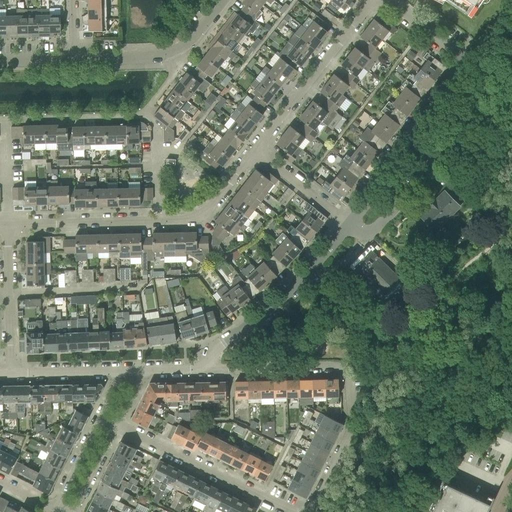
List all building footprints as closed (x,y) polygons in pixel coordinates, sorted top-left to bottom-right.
[(106,0),(82,0),(88,0),(89,8),(107,8),(106,0)] [(262,12),(259,9),(263,5),(256,0),(244,0),(242,3),(246,6),(242,10),(256,21),(256,20),(262,12)] [(341,7),(345,10),(353,0),(352,0),(331,0),(332,0),(341,7)] [(436,0),(443,4),(444,0),(445,0),(472,18),(483,0),(436,0)] [(18,37),(25,37),(28,37),(28,9),(27,9),(21,9),(20,8),(18,9),(17,9),(17,16),(18,37)] [(28,9),(28,37),(39,36),(39,9),(39,8),(36,8),(35,9),(28,9)] [(83,16),(83,20),(107,19),(107,16),(107,8),(89,8),(89,16),(83,16)] [(46,36),(50,36),(50,15),(49,9),(39,9),(39,36),(46,36)] [(321,13),(331,21),(335,17),(325,9),(321,13)] [(245,34),(245,33),(247,35),(250,32),(253,33),(260,24),(256,20),(256,21),(242,10),(239,15),(238,14),(231,23),(245,34)] [(321,41),(328,32),(325,29),(328,25),(319,17),(313,12),(311,15),(317,19),(315,21),(308,30),(321,41)] [(61,32),(61,15),(50,15),(50,36),(54,36),(54,32),(61,32)] [(7,37),(11,37),(18,37),(17,16),(6,16),(7,37)] [(107,31),(107,19),(83,20),(83,23),(89,23),(89,31),(107,31)] [(393,34),(397,29),(387,21),(383,26),(375,19),(368,28),(382,39),(389,31),(393,34)] [(238,42),(239,42),(245,34),(231,23),(225,32),(238,42)] [(308,30),(301,25),(295,33),(296,33),(295,34),(301,38),(315,49),(321,41),(308,30)] [(368,28),(361,37),(370,44),(366,48),(378,57),(381,53),(375,48),(382,39),(368,28)] [(275,31),(270,37),(273,40),(278,35),(275,31)] [(232,51),(238,42),(225,32),(218,40),(232,51)] [(294,47),(308,58),(315,49),(301,38),(294,47)] [(211,49),(225,59),(229,63),(236,54),(232,51),(218,40),(211,49)] [(294,47),(288,42),(280,53),(277,51),(276,54),(281,58),(284,60),(294,68),(298,64),(301,66),(308,58),(294,47)] [(362,53),(355,47),(348,56),(363,68),(370,59),(374,62),(378,57),(366,48),(362,53)] [(205,57),(218,68),(225,59),(211,49),(205,57)] [(411,51),(407,57),(412,61),(417,55),(411,51)] [(445,66),(427,52),(423,57),(427,61),(421,69),(435,80),(442,72),(441,70),(445,66)] [(348,56),(341,65),(350,72),(347,76),(357,84),(360,80),(356,76),(363,68),(348,56)] [(211,77),(218,68),(205,57),(198,66),(194,71),(204,79),(204,78),(208,74),(211,77)] [(281,58),(274,67),(288,77),(291,80),(298,71),(294,68),(284,60),(281,58)] [(274,67),(271,70),(266,66),(262,71),(281,86),(288,77),(274,67)] [(425,94),(428,89),(435,80),(421,69),(414,77),(410,74),(406,79),(425,94)] [(194,92),(197,88),(203,92),(210,83),(204,78),(204,79),(194,71),(191,75),(188,73),(181,81),(194,92)] [(260,84),(274,94),(281,86),(262,71),(256,79),(261,83),(260,84)] [(343,81),(334,74),(328,83),(342,94),(349,86),(353,89),(357,84),(347,76),(343,81)] [(414,107),(421,98),(425,94),(406,79),(402,84),(406,87),(400,96),(414,107)] [(188,100),(194,92),(181,81),(174,90),(188,101),(188,100)] [(328,83),(321,92),(329,98),(326,103),(336,111),(339,106),(335,103),(342,94),(328,83)] [(267,103),(274,94),(260,84),(253,92),(257,95),(253,100),(263,107),(267,103)] [(167,98),(185,112),(186,111),(188,110),(191,107),(190,105),(192,103),(188,100),(188,101),(174,90),(167,98)] [(404,121),(407,116),(414,107),(400,96),(393,104),(389,101),(385,106),(404,121)] [(220,101),(218,104),(222,107),(227,101),(223,97),(220,101)] [(174,117),(178,121),(180,119),(181,119),(184,115),(184,113),(185,112),(167,98),(161,107),(174,117)] [(249,104),(247,108),(241,103),(237,108),(243,112),(243,113),(256,124),(263,115),(260,112),(263,107),(253,100),(250,104),(249,104)] [(204,107),(201,111),(205,114),(211,105),(206,101),(204,104),(204,107)] [(322,107),(313,101),(307,110),(321,121),(327,125),(337,112),(336,111),(326,103),(322,107)] [(393,134),(400,125),(404,121),(385,106),(381,111),(385,114),(379,122),(393,134)] [(168,125),(174,117),(161,107),(154,116),(164,124),(164,141),(170,141),(174,141),(174,130),(168,125)] [(198,122),(201,118),(205,114),(201,111),(199,109),(192,118),(198,122)] [(307,110),(300,118),(306,124),(303,128),(315,138),(318,133),(314,130),(321,121),(307,110)] [(250,132),(256,124),(243,113),(236,121),(250,132)] [(229,130),(243,140),(250,132),(236,121),(231,117),(224,126),(229,130)] [(139,143),(142,142),(151,142),(151,137),(139,137),(139,130),(148,131),(148,129),(148,128),(148,127),(147,127),(147,126),(146,125),(145,124),(144,123),(143,123),(142,122),(141,122),(139,122),(134,122),(134,123),(127,123),(127,126),(128,126),(128,149),(133,149),(133,143),(139,143)] [(383,147),(386,143),(393,134),(379,122),(372,131),(368,128),(364,132),(383,147)] [(35,126),(35,143),(35,150),(46,150),(46,125),(35,126)] [(57,143),(56,125),(46,125),(46,150),(57,150),(57,143)] [(68,129),(68,125),(56,125),(57,143),(57,150),(57,151),(73,150),(73,134),(73,129),(68,129)] [(30,146),(29,143),(35,143),(35,126),(24,126),(24,132),(11,133),(12,138),(22,138),(22,146),(30,146)] [(106,144),(106,126),(95,127),(95,144),(106,144)] [(106,126),(106,144),(117,143),(117,126),(106,126)] [(117,143),(123,143),(123,149),(128,149),(128,126),(127,126),(117,126),(117,143)] [(303,150),(310,141),(311,142),(315,138),(303,128),(299,133),(291,126),(284,135),(303,150)] [(84,127),(73,127),(73,129),(73,134),(73,150),(85,150),(85,149),(85,144),(84,127)] [(85,144),(85,149),(91,149),(96,149),(95,144),(95,127),(84,127),(85,144)] [(186,128),(183,132),(178,138),(183,142),(190,132),(186,128)] [(223,138),(236,149),(243,140),(229,130),(223,138)] [(372,161),(379,152),(383,147),(364,132),(360,137),(364,141),(358,149),(372,161)] [(217,134),(214,139),(211,143),(230,158),(236,149),(223,138),(222,138),(217,134)] [(186,144),(190,148),(194,143),(198,138),(193,135),(186,144)] [(292,163),(295,158),(298,161),(305,152),(303,150),(284,135),(277,144),(285,151),(282,155),(292,163)] [(219,164),(223,166),(230,158),(211,143),(210,142),(204,151),(194,143),(190,148),(206,160),(216,168),(219,164)] [(362,174),(365,170),(372,161),(358,149),(351,158),(347,154),(343,159),(362,174)] [(313,167),(317,162),(312,159),(309,164),(313,167)] [(351,188),(358,179),(362,174),(343,159),(339,164),(343,168),(337,176),(351,188)] [(279,180),(269,172),(265,176),(256,169),(249,178),(263,189),(267,193),(268,192),(274,184),(275,184),(279,180)] [(341,201),(344,196),(351,188),(337,176),(330,184),(326,181),(322,186),(341,201)] [(263,189),(249,178),(243,187),(261,202),(268,193),(268,192),(267,193),(263,189)] [(48,204),(58,204),(58,186),(58,181),(47,181),(47,182),(47,187),(48,204)] [(86,207),(97,206),(97,189),(97,181),(86,181),(86,189),(86,207)] [(36,187),(37,204),(48,204),(47,187),(47,182),(36,182),(36,187)] [(58,186),(58,204),(75,203),(74,189),(69,190),(69,186),(58,186)] [(36,187),(23,187),(13,187),(13,193),(25,193),(25,199),(26,205),(37,204),(36,187)] [(250,206),(255,210),(261,202),(243,187),(236,195),(250,206)] [(289,187),(285,193),(281,197),(286,201),(293,191),(289,187)] [(108,189),(108,206),(119,206),(118,188),(108,189)] [(119,206),(125,206),(129,206),(129,188),(118,188),(119,206)] [(152,188),(142,188),(136,188),(129,188),(129,206),(141,205),(141,200),(140,194),(153,194),(152,188)] [(74,189),(75,203),(75,207),(86,207),(86,189),(74,189)] [(97,206),(108,206),(108,189),(97,189),(97,206)] [(445,192),(436,201),(443,208),(437,214),(444,221),(459,206),(445,192)] [(248,219),(255,210),(250,206),(236,195),(229,204),(248,219)] [(435,230),(444,221),(437,214),(443,208),(436,201),(436,200),(429,206),(430,207),(421,216),(435,230)] [(465,241),(471,235),(478,215),(480,210),(478,208),(474,201),(472,202),(468,206),(469,211),(470,224),(465,232),(460,237),(465,241)] [(317,231),(324,223),(322,221),(326,217),(309,203),(304,208),(309,212),(302,220),(317,231)] [(229,204),(223,212),(239,225),(241,228),(244,231),(247,227),(244,224),(248,219),(229,204)] [(235,236),(241,228),(239,225),(223,212),(216,221),(220,224),(216,229),(226,236),(229,232),(235,236)] [(310,240),(317,231),(302,220),(296,228),(291,225),(287,230),(293,235),(293,234),(304,244),(308,239),(310,240)] [(212,233),(214,235),(222,241),(226,236),(216,229),(212,233)] [(186,254),(186,232),(175,233),(176,262),(186,262),(186,254)] [(186,254),(189,254),(203,264),(209,255),(209,249),(203,250),(203,237),(197,237),(197,232),(186,232),(186,254)] [(164,233),(153,233),(153,238),(147,238),(148,251),(148,260),(154,260),(154,256),(165,256),(164,233)] [(175,233),(164,233),(165,256),(165,262),(176,262),(175,233)] [(276,241),(280,245),(280,246),(294,258),(301,250),(300,249),(302,247),(304,244),(293,234),(293,235),(289,239),(283,233),(276,241)] [(98,235),(98,252),(109,252),(108,234),(98,235)] [(109,252),(109,258),(120,257),(119,234),(108,234),(109,252)] [(120,258),(130,258),(130,257),(131,257),(130,234),(119,234),(120,257),(120,258)] [(131,257),(141,257),(142,269),(148,269),(148,260),(148,251),(147,238),(142,238),(141,234),(130,234),(131,257)] [(87,252),(87,235),(76,235),(76,240),(76,253),(76,261),(87,260),(87,252)] [(98,258),(98,252),(98,235),(87,235),(87,252),(93,252),(93,259),(98,258)] [(212,236),(213,245),(220,244),(222,241),(214,235),(213,236),(212,236)] [(37,237),(37,241),(26,242),(27,252),(50,252),(50,237),(37,237)] [(458,247),(465,241),(460,237),(455,242),(438,239),(435,240),(438,252),(458,247)] [(270,259),(280,270),(285,265),(286,267),(294,258),(280,246),(272,254),(274,255),(270,259)] [(365,283),(382,300),(384,299),(385,296),(385,297),(402,280),(371,249),(354,266),(368,280),(365,283)] [(27,263),(51,263),(50,252),(27,252),(27,263)] [(256,269),(269,283),(277,275),(276,274),(280,270),(270,259),(265,263),(264,262),(256,269)] [(51,263),(27,263),(27,274),(45,274),(51,274),(51,263)] [(246,275),(248,277),(247,277),(249,278),(245,282),(254,293),(259,289),(260,291),(269,283),(256,269),(251,263),(245,268),(245,267),(241,271),(245,276),(246,275)] [(120,268),(120,281),(131,281),(131,268),(120,268)] [(99,276),(99,282),(104,281),(110,281),(109,269),(104,269),(104,276),(99,276)] [(45,285),(45,274),(27,274),(27,286),(45,285)] [(232,282),(235,287),(230,291),(241,305),(250,299),(249,297),(254,293),(245,282),(239,275),(237,276),(233,279),(232,282)] [(217,291),(221,297),(222,299),(217,303),(226,315),(231,311),(232,312),(241,305),(230,291),(225,285),(217,291)] [(147,294),(149,309),(158,308),(156,293),(147,294)] [(69,295),(70,303),(96,302),(96,294),(69,295)] [(192,309),(190,305),(187,306),(184,306),(185,310),(186,313),(192,311),(192,309)] [(42,333),(44,352),(57,351),(56,312),(56,307),(49,307),(49,317),(50,333),(42,333)] [(97,309),(97,315),(97,318),(98,318),(99,349),(114,348),(113,333),(109,333),(109,331),(104,331),(104,321),(105,321),(104,308),(97,309)] [(157,310),(144,313),(145,319),(158,316),(157,310)] [(176,313),(183,339),(190,337),(191,338),(194,337),(195,336),(196,335),(191,318),(194,317),(192,311),(186,313),(185,310),(176,313)] [(204,314),(194,317),(191,318),(196,335),(198,335),(200,335),(202,335),(203,333),(209,331),(208,327),(217,324),(213,311),(204,314)] [(66,320),(61,320),(61,312),(56,312),(57,351),(68,350),(66,320)] [(78,350),(81,350),(89,349),(88,331),(83,332),(83,320),(82,320),(82,312),(77,313),(78,350)] [(123,312),(122,312),(117,312),(118,319),(116,319),(117,332),(113,333),(114,348),(125,348),(123,319),(123,312)] [(125,348),(136,346),(135,323),(134,320),(130,321),(129,312),(124,312),(122,312),(123,312),(123,319),(125,348)] [(68,350),(76,350),(78,350),(77,313),(71,313),(71,320),(66,320),(68,350)] [(170,342),(173,342),(177,341),(173,316),(167,317),(159,318),(163,343),(165,343),(167,344),(169,343),(170,342)] [(89,349),(99,349),(98,318),(97,318),(92,319),(92,320),(92,331),(88,331),(89,349)] [(146,320),(150,345),(156,344),(158,345),(160,345),(162,344),(163,343),(159,318),(152,319),(146,320)] [(27,333),(27,346),(28,352),(44,352),(42,333),(42,319),(36,319),(37,332),(27,333)] [(136,346),(148,345),(144,322),(135,323),(136,346)] [(287,381),(287,397),(300,397),(300,380),(287,381)] [(313,380),(300,380),(300,397),(300,404),(314,404),(314,401),(314,400),(313,400),(313,380)] [(326,380),(313,380),(313,400),(314,400),(314,401),(326,401),(326,380)] [(335,404),(339,403),(339,380),(326,380),(326,401),(327,404),(335,404)] [(226,400),(226,381),(220,381),(219,382),(214,382),(215,401),(215,403),(219,403),(218,400),(226,400)] [(261,381),(249,382),(249,398),(248,398),(249,403),(261,403),(261,381)] [(274,404),(274,397),(274,381),(261,381),(261,403),(262,403),(262,404),(274,404)] [(274,381),(274,397),(287,397),(287,381),(274,381)] [(178,406),(177,401),(178,401),(177,382),(165,383),(166,395),(164,396),(164,397),(163,397),(163,401),(168,401),(168,406),(178,406)] [(182,403),(191,403),(190,383),(184,383),(183,382),(177,382),(178,401),(182,401),(182,403)] [(194,401),(203,401),(202,383),(200,383),(199,382),(196,382),(195,383),(190,383),(191,403),(194,403),(194,401)] [(202,383),(203,401),(206,401),(206,403),(215,403),(215,401),(214,382),(208,382),(207,382),(204,382),(203,383),(202,383)] [(249,382),(235,382),(236,398),(248,398),(249,398),(249,382)] [(149,384),(143,397),(152,402),(155,396),(163,397),(164,397),(164,396),(166,395),(165,383),(151,383),(149,384)] [(86,394),(86,384),(71,385),(72,402),(73,402),(85,402),(85,394),(86,394)] [(85,402),(96,401),(103,387),(101,384),(86,384),(86,394),(85,394),(85,402)] [(43,385),(31,386),(29,386),(29,401),(31,401),(31,405),(38,405),(38,411),(44,411),(43,385)] [(43,385),(44,411),(51,411),(51,402),(58,401),(57,385),(43,385)] [(58,401),(65,401),(66,401),(66,411),(73,411),(73,402),(72,402),(71,385),(57,385),(58,401)] [(9,402),(9,412),(15,412),(15,387),(11,387),(11,386),(3,386),(3,402),(9,402)] [(25,417),(25,412),(25,401),(29,401),(29,386),(21,386),(21,387),(15,387),(15,412),(17,412),(17,417),(25,417)] [(143,397),(142,399),(137,409),(153,417),(158,406),(152,402),(143,397)] [(82,406),(81,410),(89,414),(91,411),(82,406)] [(133,420),(148,427),(153,417),(137,409),(132,418),(133,420)] [(81,430),(85,423),(89,416),(76,410),(67,428),(79,434),(81,430)] [(195,418),(202,418),(203,418),(203,411),(202,411),(202,410),(190,410),(190,412),(190,419),(195,418)] [(177,417),(174,416),(169,413),(167,419),(175,423),(177,417)] [(325,415),(320,424),(339,434),(343,424),(325,415)] [(173,426),(174,426),(175,423),(167,419),(165,421),(168,422),(167,424),(172,427),(173,426)] [(258,423),(253,420),(250,426),(255,429),(258,423)] [(274,439),(275,422),(263,421),(262,433),(274,439)] [(39,433),(43,431),(45,430),(45,424),(38,424),(36,424),(36,434),(39,433)] [(167,424),(166,425),(162,434),(167,437),(172,427),(167,424)] [(316,434),(334,443),(339,434),(320,424),(316,434)] [(178,442),(185,428),(178,425),(177,428),(174,426),(173,426),(172,427),(167,437),(178,442)] [(57,437),(73,446),(76,440),(77,440),(78,437),(78,435),(79,434),(67,428),(62,426),(57,437)] [(195,451),(197,446),(202,436),(185,428),(178,442),(195,451)] [(288,434),(286,438),(290,440),(295,430),(288,430),(288,434)] [(50,449),(67,457),(68,456),(69,455),(71,453),(70,451),(73,446),(57,437),(49,434),(43,431),(39,433),(46,437),(46,438),(54,442),(50,449)] [(204,432),(202,436),(197,446),(208,452),(215,438),(204,432)] [(311,443),(329,452),(334,443),(316,434),(311,443)] [(227,443),(215,438),(208,452),(220,458),(227,443)] [(0,449),(0,463),(9,445),(4,442),(0,449)] [(134,454),(137,449),(123,442),(122,442),(120,443),(116,451),(140,463),(142,458),(134,454)] [(10,443),(9,445),(0,463),(0,468),(9,473),(17,458),(10,455),(14,447),(15,445),(10,443)] [(220,458),(231,463),(238,449),(227,443),(220,458)] [(311,443),(307,452),(325,461),(329,452),(311,443)] [(64,463),(67,457),(50,449),(41,444),(40,446),(39,449),(48,454),(45,460),(45,461),(61,469),(62,467),(63,467),(65,464),(64,463)] [(238,449),(231,463),(242,469),(249,455),(238,449)] [(129,464),(139,469),(142,464),(140,463),(116,451),(111,461),(126,469),(128,466),(129,464)] [(307,452),(302,461),(320,470),(325,461),(307,452)] [(254,475),(261,460),(249,455),(242,469),(254,475)] [(39,473),(55,481),(56,479),(58,479),(59,476),(58,475),(61,469),(45,461),(45,460),(37,457),(34,462),(42,466),(39,472),(39,473)] [(158,459),(153,457),(147,467),(153,470),(158,459)] [(170,465),(160,460),(152,476),(157,478),(154,486),(151,493),(156,495),(170,465)] [(254,475),(266,480),(273,466),(261,460),(254,475)] [(135,479),(124,473),(126,469),(111,461),(106,471),(133,484),(143,489),(145,485),(141,483),(141,482),(135,479)] [(302,461),(297,470),(316,479),(320,470),(302,461)] [(17,462),(11,474),(17,477),(23,465),(17,462)] [(160,497),(164,491),(168,484),(173,486),(181,471),(170,465),(156,495),(160,497)] [(286,467),(281,465),(278,471),(283,474),(286,467)] [(26,466),(23,474),(36,480),(33,485),(48,493),(51,492),(52,489),(52,488),(55,481),(39,473),(39,472),(35,471),(26,466)] [(297,470),(293,479),(311,489),(316,479),(297,470)] [(130,489),(133,484),(106,471),(101,480),(123,492),(124,491),(126,487),(130,489)] [(191,476),(187,474),(181,471),(173,486),(178,489),(175,496),(175,497),(170,507),(175,509),(191,476)] [(278,471),(274,478),(279,481),(283,474),(278,471)] [(180,511),(185,501),(189,494),(194,497),(202,481),(191,476),(175,509),(178,511),(179,511),(180,511)] [(293,479),(288,489),(306,498),(311,489),(293,479)] [(121,497),(127,500),(128,496),(129,494),(124,491),(123,492),(101,480),(97,488),(98,490),(97,491),(119,502),(121,497)] [(195,500),(205,505),(206,505),(215,488),(211,485),(204,482),(202,481),(194,497),(196,498),(195,500)] [(437,496),(429,511),(485,511),(489,503),(446,483),(439,497),(437,496)] [(206,505),(205,505),(203,510),(204,510),(206,511),(208,511),(212,505),(217,508),(218,508),(225,493),(218,489),(215,488),(206,505)] [(92,498),(93,500),(92,501),(108,509),(111,504),(125,511),(128,506),(124,504),(119,502),(97,491),(96,494),(94,495),(92,498)] [(229,511),(236,498),(225,493),(218,508),(217,508),(214,511),(229,511)] [(9,501),(0,496),(0,510),(2,511),(32,511),(22,507),(19,511),(7,506),(9,501)] [(145,505),(148,498),(142,496),(140,499),(140,500),(139,502),(145,505)] [(241,511),(246,503),(236,498),(229,511),(241,511)] [(87,511),(111,511),(112,511),(108,509),(92,501),(90,506),(88,507),(86,510),(87,511)] [(255,511),(257,508),(246,503),(241,511),(255,511)]
